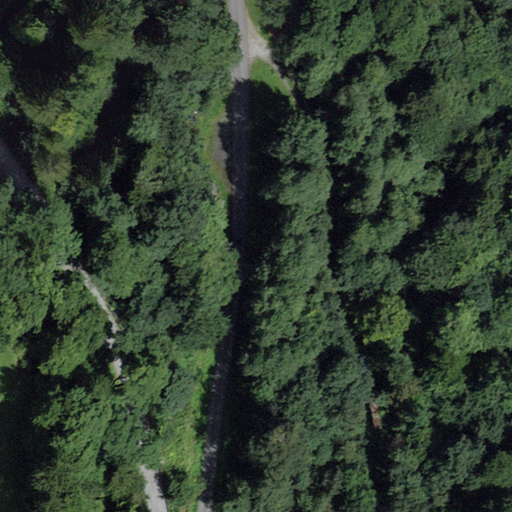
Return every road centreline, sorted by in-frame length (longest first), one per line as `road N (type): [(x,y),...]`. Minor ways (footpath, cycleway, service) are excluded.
road 1 (unclassified): [(208,511),(238,244),(240,0)]
road 2 (track): [(0,160),(114,354),(155,511)]
